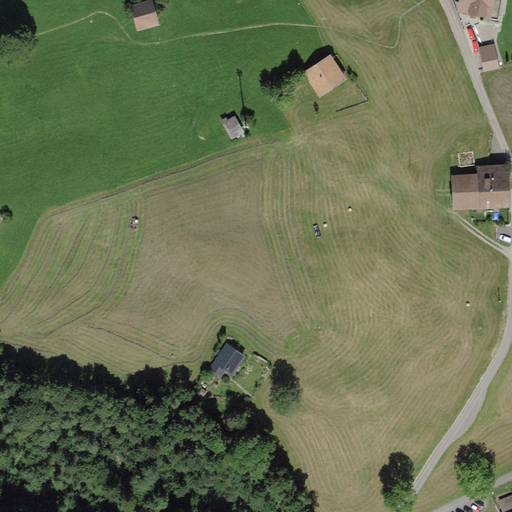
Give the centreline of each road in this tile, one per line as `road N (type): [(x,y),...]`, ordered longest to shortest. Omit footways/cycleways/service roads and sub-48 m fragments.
road 1 (residential): [(398,511),(499,358),(511,316)]
road 2 (residential): [(511,165),(445,0)]
